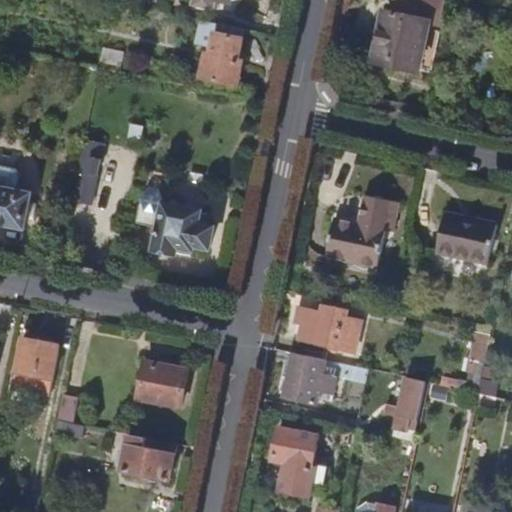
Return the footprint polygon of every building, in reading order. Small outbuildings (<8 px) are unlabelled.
[(437,27),(442,0),(396,0),(393,15),(385,13),(374,64),(418,73),(428,25),(437,27)] [(213,48),(217,25),(199,21),(194,45),(213,48)] [(237,61),(243,31),(217,25),(213,48),(211,55),(206,54),(201,79),(237,85),(242,61),(237,61)] [(91,202),(104,144),(85,140),(73,199),(91,202)] [(127,215),(134,184),(123,182),(117,213),(127,215)] [(0,224),(24,230),(32,193),(0,187),(0,224)] [(209,249),(213,228),(198,225),(200,212),(162,204),(162,200),(159,190),(151,188),(144,196),(143,200),(141,200),(136,224),(158,229),(153,250),(159,251),(158,254),(172,257),(173,254),(191,258),(194,246),(209,249)] [(389,245),(398,205),(364,197),(355,238),(326,231),(320,257),(370,268),(376,242),(389,245)] [(488,268),(497,228),(446,217),(437,257),(488,268)] [(355,356),(362,324),(343,319),(344,312),(322,307),(320,313),(299,308),(296,322),(303,324),(299,341),(298,341),(295,354),(323,361),(325,349),(355,356)] [(53,379),(59,345),(23,339),(17,372),(53,379)] [(325,383),(327,375),(322,374),(325,361),(323,361),(295,354),(292,367),(291,367),(284,399),(315,406),(318,393),(332,396),(335,385),(325,383)] [(181,407),(188,371),(145,363),(138,398),(181,407)] [(415,432),(425,383),(405,379),(394,431),(407,433),(408,430),(415,432)] [(475,408),(477,395),(457,390),(454,403),(475,408)] [(74,424),(79,400),(62,397),(57,421),(74,424)] [(82,438),(84,426),(74,424),(57,421),(55,432),(82,438)] [(312,465),(318,436),(280,428),(273,462),(286,464),(280,494),(309,500),(316,466),(312,465)] [(412,462),(416,443),(363,431),(359,451),(412,462)] [(169,480),(176,444),(129,435),(122,471),(169,480)] [(38,511),(41,498),(26,495),(22,511),(38,511)]
